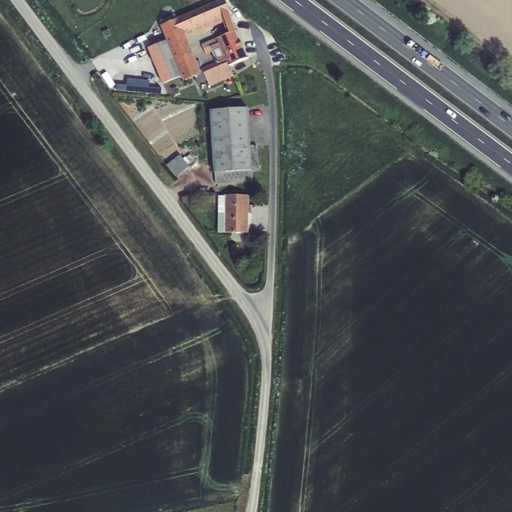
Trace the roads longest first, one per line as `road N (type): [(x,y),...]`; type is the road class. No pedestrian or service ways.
road 1 (unclassified): [(251,511),(266,370),(260,329),(17,0)]
road 2 (motorway): [(294,0),(511,164)]
road 3 (motorway): [(511,126),(344,0)]
